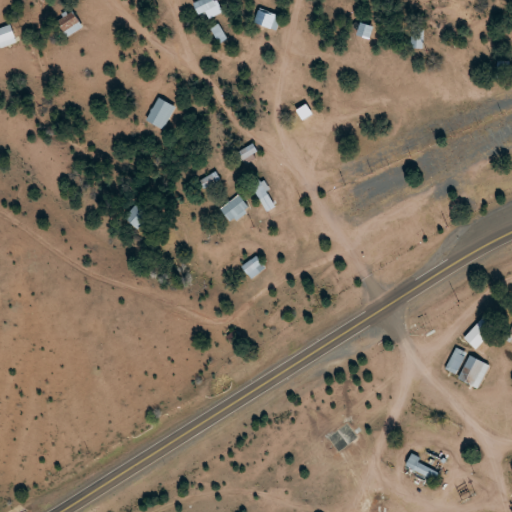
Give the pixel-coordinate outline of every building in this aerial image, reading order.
[(198,14),(216,7),(212,0),(198,0),(193,2),(198,14)] [(373,27),(361,23),(357,34),(369,38),(373,27)] [(0,48),(0,49),(18,43),(11,24),(0,28),(0,48)] [(412,47),(423,48),(424,29),(413,28),(412,47)] [(176,106),(158,97),(146,120),(163,129),(176,106)] [(243,162),(258,153),(252,144),(238,152),(243,162)] [(215,201),(222,194),(216,188),(223,182),(213,171),(199,185),(215,201)] [(255,186),(258,197),(268,195),(265,183),(255,186)] [(231,224),(250,211),(240,195),(220,208),(231,224)] [(125,218),(138,228),(148,216),(136,205),(125,218)] [(242,266),(251,279),(265,269),(256,256),(242,266)] [(498,325),(486,314),(464,338),(476,349),(498,325)] [(468,353),(456,347),(444,369),(456,375),(468,353)] [(490,366),(469,355),(457,378),(478,389),(490,366)]
